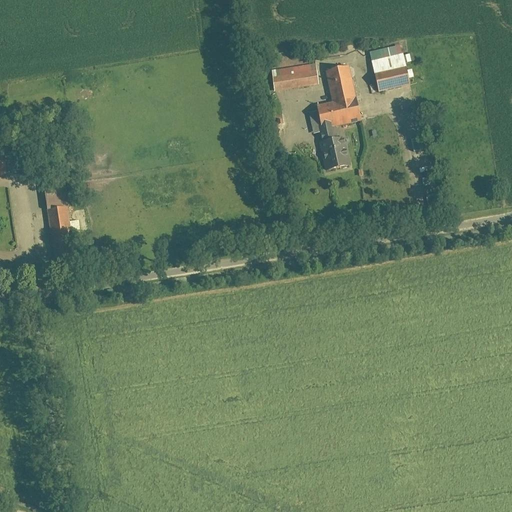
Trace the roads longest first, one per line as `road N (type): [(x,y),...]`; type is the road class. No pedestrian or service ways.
road 1 (unclassified): [(0,302),(511,219)]
road 2 (unknown): [(304,90),(297,121),(300,253)]
